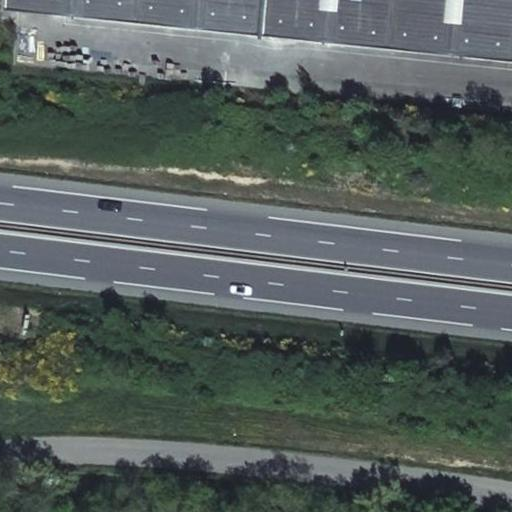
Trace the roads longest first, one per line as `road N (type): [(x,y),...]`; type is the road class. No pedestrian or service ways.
road 1 (trunk): [(511,263),(0,189)]
road 2 (trunk): [(0,238),(511,306)]
road 3 (unclassified): [(511,504),(360,477),(47,449),(0,458)]
